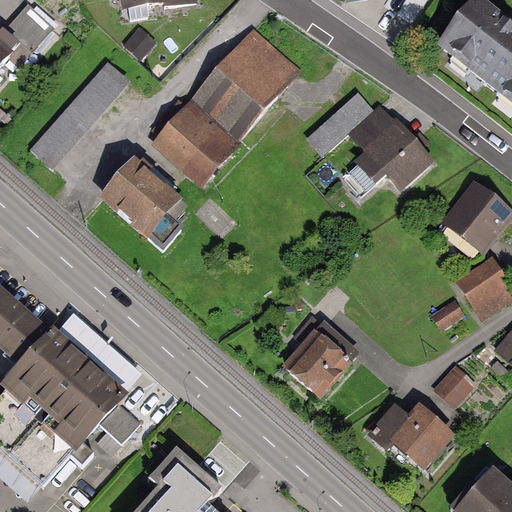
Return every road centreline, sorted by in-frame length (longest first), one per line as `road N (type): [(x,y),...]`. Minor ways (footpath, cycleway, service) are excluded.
road 1 (secondary): [(347,511),(0,203)]
road 2 (residential): [(511,164),(285,0)]
